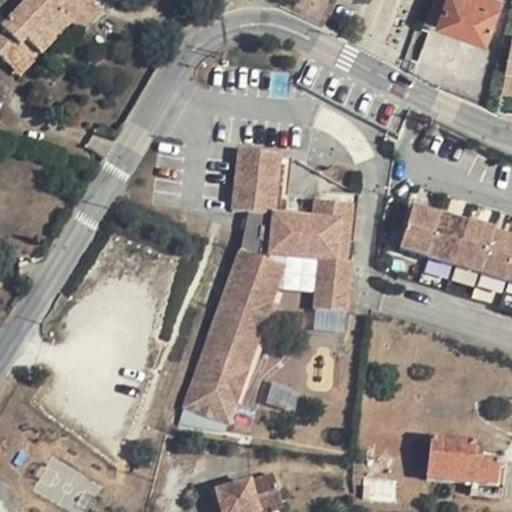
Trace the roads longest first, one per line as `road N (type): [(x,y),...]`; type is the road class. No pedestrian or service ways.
road 1 (residential): [(511,332),(379,300),(363,288),(369,160),(362,143),(335,122),(164,95)]
road 2 (unclassified): [(0,358),(164,95)]
road 3 (unclassified): [(164,95),(194,51),(219,32),(251,24),(292,28),(349,58)]
road 4 (unclassified): [(349,58),(511,136)]
